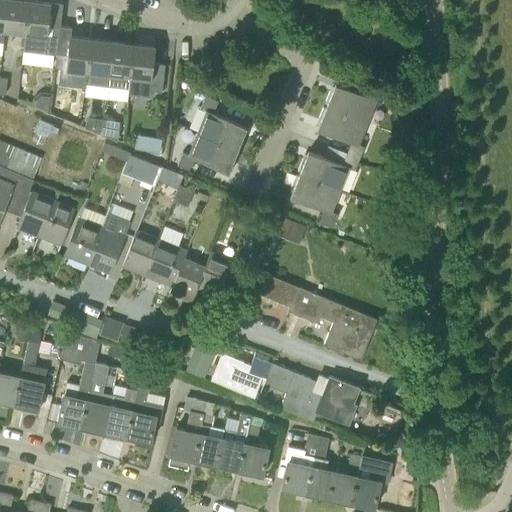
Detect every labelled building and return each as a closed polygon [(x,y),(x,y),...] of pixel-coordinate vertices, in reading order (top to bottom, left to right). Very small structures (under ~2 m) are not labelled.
[(0,0),(0,41),(3,42),(4,30),(8,0),(0,0)] [(8,0),(4,30),(25,33),(29,0),(8,0)] [(34,0),(29,0),(25,33),(23,51),(24,51),(24,49),(45,51),(45,52),(57,53),(60,25),(49,24),(51,2),(34,0)] [(66,69),(88,71),(92,38),(88,37),(87,38),(71,36),(72,27),(60,25),(57,53),(68,55),(66,69)] [(97,39),(97,38),(92,38),(88,71),(86,84),(108,86),(113,41),(97,39)] [(130,76),(134,43),(129,42),(129,43),(113,41),(108,86),(129,88),(130,76)] [(150,96),(151,90),(162,92),(165,64),(153,62),(155,46),(138,44),(138,43),(134,43),(130,76),(129,88),(128,94),(150,96)] [(0,76),(0,92),(6,93),(8,78),(0,76)] [(382,102),(387,89),(374,84),(369,96),(335,82),(332,91),(330,90),(325,102),(327,103),(326,105),(367,122),(376,100),(382,102)] [(49,112),(50,96),(43,95),(37,100),(36,106),(49,112)] [(206,111),(197,132),(238,149),(239,146),(241,147),(246,135),(244,134),(247,126),(214,112),(218,100),(205,95),(200,108),(206,111)] [(320,120),(317,128),(351,142),(347,153),(360,158),(365,146),(359,143),(367,122),(326,105),(325,108),(323,107),(318,119),(320,120)] [(85,127),(102,134),(103,121),(88,118),(85,127)] [(103,121),(102,134),(117,140),(119,136),(120,124),(103,121)] [(238,149),(197,132),(189,154),(182,152),(177,165),(191,170),(195,158),(229,172),(232,163),(234,164),(239,152),(237,151),(238,149)] [(162,148),(164,136),(140,133),(138,145),(162,148)] [(17,226),(39,234),(53,198),(31,190),(30,194),(27,193),(34,179),(31,178),(40,156),(19,147),(0,138),(0,164),(2,166),(0,172),(0,177),(14,183),(4,209),(21,214),(17,226)] [(300,171),(299,173),(340,189),(349,167),(355,170),(360,158),(347,153),(342,164),(308,150),(305,159),(303,158),(298,170),(300,171)] [(130,154),(127,162),(122,173),(153,185),(160,166),(130,154)] [(0,218),(4,209),(14,183),(0,177),(0,172),(2,166),(0,164),(0,218)] [(159,195),(173,201),(180,184),(182,177),(168,172),(159,195)] [(293,187),(290,196),(324,209),(319,221),(332,227),(338,214),(331,211),(340,189),(299,173),(298,175),(296,174),(291,186),(293,187)] [(180,184),(173,201),(188,207),(194,190),(180,184)] [(75,207),(53,198),(39,234),(61,243),(75,207)] [(241,205),(233,224),(258,234),(265,214),(241,205)] [(106,213),(102,225),(87,262),(110,270),(128,222),(106,213)] [(306,225),(278,215),(273,229),(280,232),(279,236),(299,243),(306,225)] [(87,262),(102,225),(80,217),(66,253),(87,262)] [(143,273),(144,273),(158,238),(136,230),(122,265),(131,268),(133,264),(145,269),(143,273)] [(174,280),(172,285),(173,285),(184,257),(187,250),(158,238),(144,273),(152,277),(153,272),(174,280)] [(205,266),(197,286),(205,289),(207,285),(221,291),(233,260),(211,251),(205,266)] [(193,297),(197,286),(205,266),(184,257),(173,285),(172,285),(169,292),(178,296),(180,291),(193,297)] [(266,273),(258,292),(290,305),(288,310),(306,317),(309,311),(333,321),(324,343),(340,349),(343,341),(364,350),(377,318),(266,273)] [(72,308),(67,320),(96,332),(101,319),(72,308)] [(108,313),(102,329),(120,336),(126,320),(108,313)] [(27,341),(29,331),(19,328),(17,338),(27,341)] [(65,393),(64,393),(58,421),(59,422),(60,420),(81,424),(81,426),(88,398),(91,380),(95,362),(100,341),(66,333),(61,358),(81,363),(82,358),(85,359),(78,390),(80,391),(79,398),(65,395),(65,393)] [(164,356),(168,343),(152,338),(148,352),(164,356)] [(38,409),(42,390),(46,368),(33,365),(38,342),(28,340),(20,376),(14,404),(15,404),(15,402),(37,406),(36,408),(38,409)] [(244,361),(222,352),(212,380),(255,396),(262,376),(241,368),(244,361)] [(204,376),(210,363),(193,356),(187,369),(204,376)] [(88,398),(81,426),(82,427),(82,425),(90,427),(89,428),(90,429),(91,427),(104,430),(103,431),(104,431),(110,403),(112,395),(100,392),(106,364),(95,362),(91,380),(88,398)] [(354,402),(360,387),(345,381),(345,380),(340,378),(340,379),(329,375),(322,394),(307,388),(311,377),(272,362),(264,383),(286,392),(281,407),(314,419),(316,412),(343,422),(351,402),(354,402)] [(14,403),(14,404),(20,376),(0,371),(0,398),(14,401),(14,403)] [(155,421),(160,422),(164,403),(146,400),(150,380),(140,377),(138,386),(137,386),(133,408),(127,436),(127,437),(128,435),(135,437),(135,438),(136,438),(136,437),(149,440),(149,441),(150,442),(155,421)] [(133,408),(137,386),(127,384),(124,398),(112,395),(110,403),(104,431),(104,432),(105,430),(127,434),(126,436),(127,436),(133,408)] [(170,454),(194,459),(200,432),(204,413),(206,401),(193,397),(186,397),(184,408),(193,410),(191,420),(187,420),(185,428),(176,426),(170,454)] [(216,464),(239,469),(245,443),(245,441),(247,433),(249,423),(251,415),(241,412),(237,431),(224,428),(222,436),(216,464)] [(214,415),(211,414),(204,413),(200,432),(194,459),(216,464),(222,436),(221,438),(208,435),(210,426),(212,426),(214,415)] [(260,425),(249,423),(247,433),(257,436),(260,425)] [(282,487),(305,492),(316,445),(326,447),(329,437),(308,433),(303,454),(299,453),(300,448),(287,446),(284,460),(288,461),(282,487)] [(245,443),(239,469),(262,475),(268,446),(267,446),(267,448),(245,443)] [(316,445),(305,492),(328,497),(334,469),(334,471),(326,469),(328,459),(324,458),(326,447),(316,445)] [(349,464),(358,466),(360,456),(351,454),(349,464)] [(356,476),(350,502),(374,507),(380,480),(386,481),(386,483),(387,483),(391,462),(371,458),(360,456),(358,466),(359,467),(357,474),(356,476)] [(334,469),(328,497),(350,502),(356,476),(334,471),(335,469),(334,469)] [(11,506),(13,494),(3,492),(0,503),(11,506)] [(27,510),(38,511),(40,501),(30,498),(27,510)] [(40,501),(38,511),(49,511),(51,503),(40,501)]
